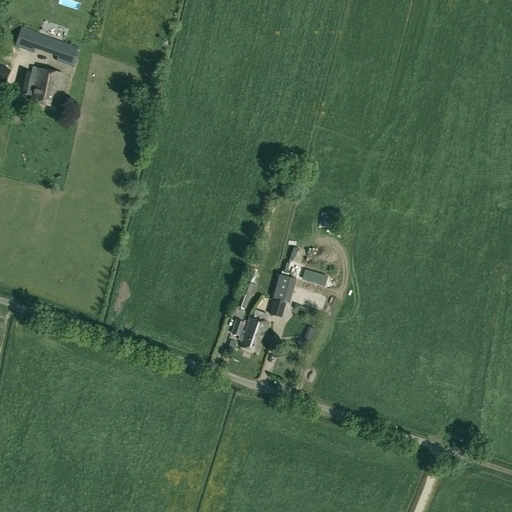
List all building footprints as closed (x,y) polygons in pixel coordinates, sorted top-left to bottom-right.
[(71,66),(78,48),(20,26),(16,38),(34,46),(34,47),(58,56),(56,61),(71,66)] [(0,66),(0,80),(4,83),(12,67),(6,64),(4,68),(0,66)] [(21,70),(16,92),(27,94),(27,93),(31,94),(29,101),(55,107),(63,74),(38,68),(34,85),(29,84),(32,73),(21,70)] [(325,283),(328,276),(305,269),(303,276),(325,283)] [(244,282),(235,305),(245,309),(251,295),(253,295),(257,286),(244,282)] [(270,315),(282,318),(286,297),(275,294),(270,315)] [(244,331),(242,330),(244,323),(236,320),(231,334),(238,336),(237,340),(241,341),(239,347),(258,353),(268,323),(249,316),(244,331)]
